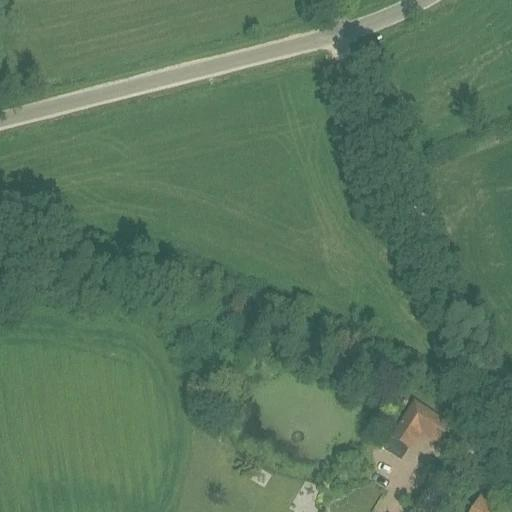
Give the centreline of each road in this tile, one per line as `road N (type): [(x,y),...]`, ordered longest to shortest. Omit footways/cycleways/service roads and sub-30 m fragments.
road 1 (unclassified): [(0,122),(340,34),(425,0)]
road 2 (track): [(340,34),(450,290),(511,380)]
